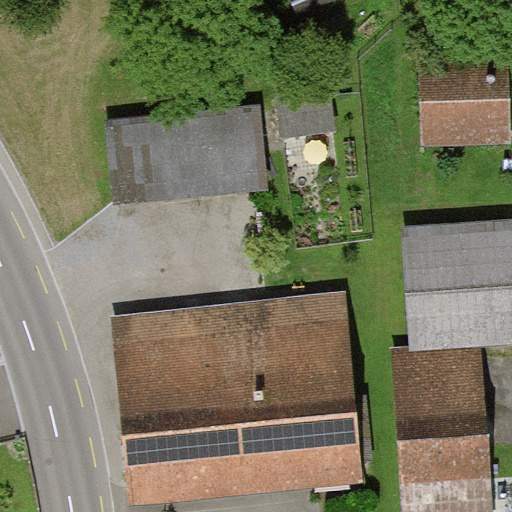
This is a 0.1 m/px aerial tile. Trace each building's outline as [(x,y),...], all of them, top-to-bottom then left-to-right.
[(511,73),(435,76),(437,149),(511,147),(511,73)] [(336,89),(285,98),(291,131),(342,122),(336,89)] [(273,185),(269,101),(114,109),(118,194),(273,185)] [(511,234),(417,239),(423,371),(397,373),(403,501),(494,497),(488,356),(511,354),(511,234)] [(360,331),(131,355),(143,477),(373,453),(360,331)]
